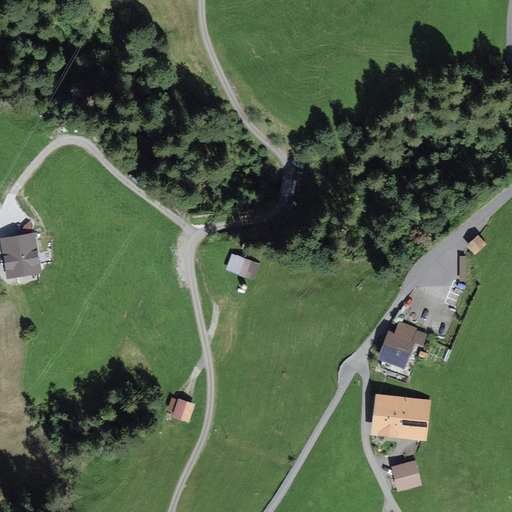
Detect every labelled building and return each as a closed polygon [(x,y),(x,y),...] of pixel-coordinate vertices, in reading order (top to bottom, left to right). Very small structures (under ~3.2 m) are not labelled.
[(508,62),(497,62),(497,73),(508,73),(508,62)] [(28,236),(1,240),(8,279),(34,275),(28,236)] [(487,247),(480,238),(468,248),(475,257),(487,247)] [(255,263),(235,255),(229,271),(249,279),(255,263)] [(414,341),(392,332),(380,361),(408,372),(419,345),(426,347),(430,337),(418,331),(414,341)] [(431,403),(381,397),(376,435),(426,441),(431,403)] [(196,406),(182,400),(175,418),(189,424),(196,406)] [(417,463),(395,469),(401,491),(423,486),(417,463)]
